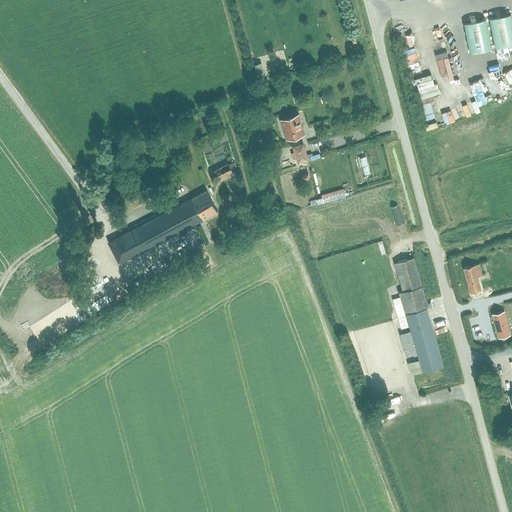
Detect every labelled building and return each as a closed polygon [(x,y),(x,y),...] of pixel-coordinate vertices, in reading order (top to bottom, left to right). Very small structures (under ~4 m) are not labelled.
[(474,9),(469,10),(473,24),(478,23),(474,9)] [(468,46),(476,44),(473,32),(471,33),(468,19),(462,21),(468,46)] [(466,44),(462,29),(457,30),(456,24),(451,25),(456,47),(466,44)] [(410,68),(420,65),(413,42),(403,45),(410,68)] [(439,67),(451,63),(448,56),(436,60),(439,67)] [(428,90),(438,88),(435,74),(415,78),(418,98),(430,96),(428,90)] [(476,94),(471,96),(474,108),(479,106),(476,94)] [(431,96),(420,99),(424,115),(434,113),(431,96)] [(441,107),(444,119),(459,114),(455,103),(441,107)] [(297,114),(281,119),(288,139),(304,134),(297,114)] [(302,145),(294,147),(299,161),(307,159),(302,145)] [(365,150),(360,152),(364,170),(369,169),(365,150)] [(215,182),(233,172),(228,163),(210,172),(215,182)] [(308,173),(303,175),(305,184),(311,182),(308,173)] [(191,198),(108,242),(119,263),(202,219),(217,211),(206,190),(191,198)] [(403,223),(397,204),(391,207),(397,225),(403,223)] [(413,257),(394,262),(403,291),(399,292),(405,313),(406,313),(419,359),(408,363),(412,375),(423,371),(443,366),(426,307),(428,307),(413,257)] [(483,260),(463,265),(471,294),(485,290),(481,275),(487,274),(483,260)] [(488,262),(492,284),(497,283),(494,261),(488,262)] [(504,310),(492,313),(498,338),(510,334),(504,310)] [(450,383),(453,395),(463,392),(460,380),(450,383)] [(392,385),(385,389),(389,395),(396,391),(392,385)] [(388,414),(401,411),(397,399),(385,402),(388,414)]
